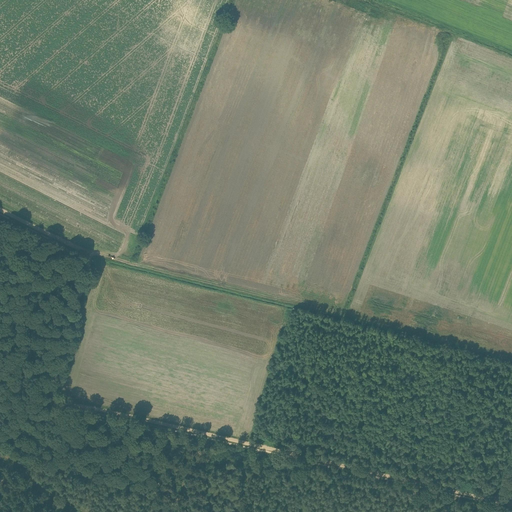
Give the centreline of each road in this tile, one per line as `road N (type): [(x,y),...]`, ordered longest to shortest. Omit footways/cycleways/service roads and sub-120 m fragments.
road 1 (track): [(511,504),(48,396)]
road 2 (track): [(511,358),(89,254)]
road 3 (track): [(46,403),(89,254)]
